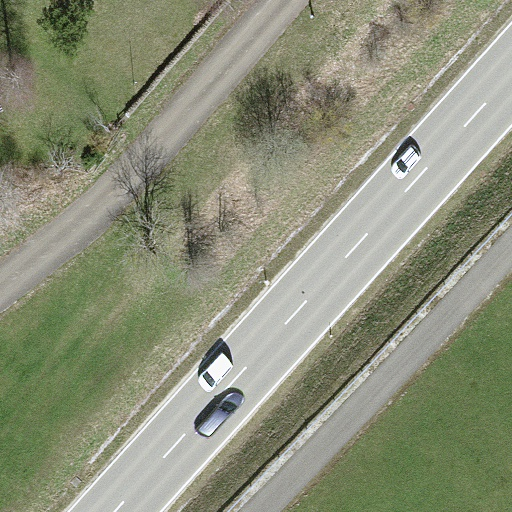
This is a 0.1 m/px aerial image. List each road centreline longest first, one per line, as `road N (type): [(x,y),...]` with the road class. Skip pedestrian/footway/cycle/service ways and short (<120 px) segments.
road 1 (primary): [(511,70),(114,511)]
road 2 (track): [(511,249),(268,511)]
